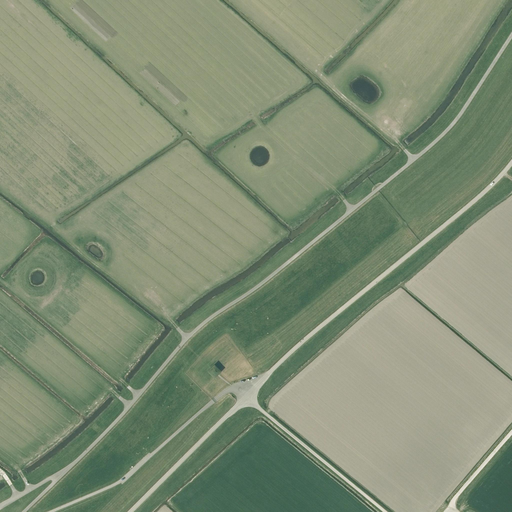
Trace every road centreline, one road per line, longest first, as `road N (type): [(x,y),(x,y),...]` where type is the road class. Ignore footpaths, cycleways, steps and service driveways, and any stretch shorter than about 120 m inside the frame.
road 1 (unclassified): [(246,397),(511,161)]
road 2 (unclassified): [(385,511),(246,397)]
road 3 (unclassified): [(130,511),(246,397)]
